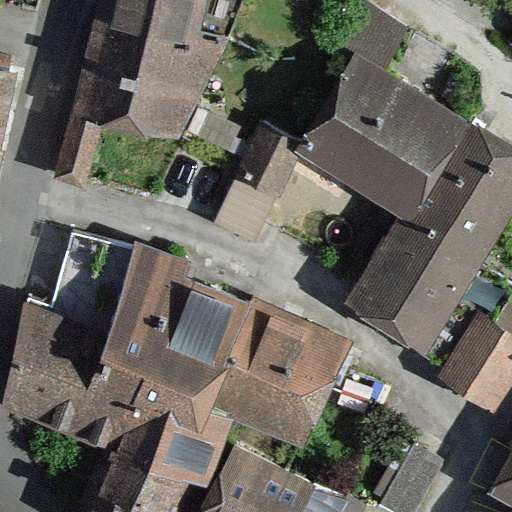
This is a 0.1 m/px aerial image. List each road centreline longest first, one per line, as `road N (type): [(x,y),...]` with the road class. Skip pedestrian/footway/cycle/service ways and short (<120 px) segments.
road 1 (unclassified): [(31,191),(177,235),(341,304),(462,417),(472,461),(446,511)]
road 2 (residential): [(76,0),(31,191)]
road 3 (residential): [(31,191),(0,334)]
road 4 (track): [(511,67),(409,0)]
